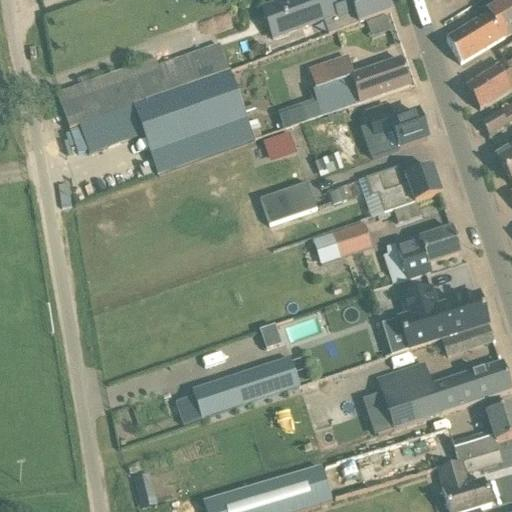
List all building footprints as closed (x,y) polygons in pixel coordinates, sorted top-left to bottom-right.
[(293,0),(262,12),(273,43),(323,24),(327,23),(327,22),(337,18),(329,0),(293,0)] [(323,24),(329,38),(371,22),(390,15),(384,0),(345,0),(338,3),(336,0),(329,0),(337,18),(327,22),(327,23),(323,24)] [(511,36),(511,0),(492,0),(490,1),(497,13),(446,43),(461,67),(511,36)] [(220,48),(158,70),(155,63),(57,99),(69,133),(82,129),(89,151),(141,133),(150,157),(227,129),(235,151),(254,144),(220,48)] [(410,89),(401,63),(353,79),(347,59),(324,67),(324,68),(309,73),(323,119),(410,89)] [(479,114),(511,91),(511,77),(505,65),(466,91),(479,114)] [(387,109),(367,116),(375,140),(393,134),(399,152),(427,142),(418,116),(392,124),(387,109)] [(296,114),(280,119),(284,132),(300,126),(296,114)] [(482,126),(488,139),(507,127),(500,115),(482,126)] [(270,166),(296,156),(288,134),(261,144),(270,166)] [(511,153),(498,162),(511,185),(511,153)] [(398,172),(366,182),(372,200),(377,198),(383,217),(415,207),(441,198),(432,170),(402,181),(398,172)] [(307,186),(260,203),(269,230),(317,213),(307,186)] [(333,208),(347,204),(344,192),(329,196),(333,208)] [(363,227),(333,238),(313,245),(321,267),(341,261),(371,251),(363,227)] [(461,258),(452,232),(421,242),(420,240),(389,251),(391,257),(384,259),(393,288),(432,274),(430,268),(461,258)] [(437,310),(431,291),(401,300),(407,319),(399,322),(408,353),(488,328),(479,297),(437,310)] [(494,344),(489,329),(443,345),(448,360),(494,344)] [(510,395),(501,366),(455,383),(456,387),(433,395),(425,368),(377,384),(393,434),(510,395)] [(299,391),(290,367),(194,399),(203,424),(299,391)] [(183,429),(201,423),(194,399),(176,405),(183,429)] [(438,472),(438,473),(461,466),(499,454),(496,446),(511,440),(511,408),(487,417),(492,435),(453,448),(452,449),(457,466),(438,472)] [(481,511),(492,509),(484,484),(462,491),(459,482),(465,480),(461,466),(438,473),(444,492),(442,492),(448,511),(481,511)] [(204,511),(311,511),(332,506),(321,470),(203,506),(204,511)] [(148,476),(134,479),(140,503),(154,500),(148,476)]
